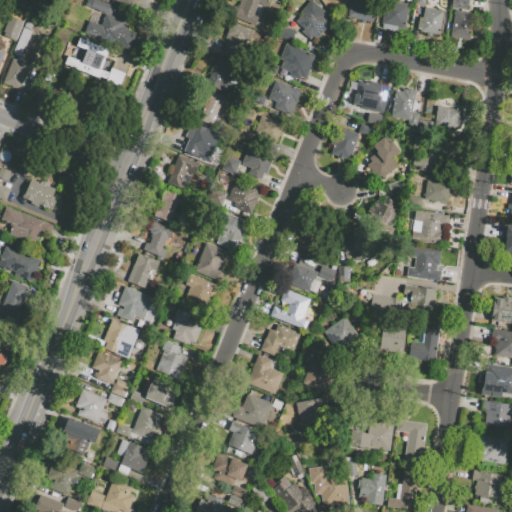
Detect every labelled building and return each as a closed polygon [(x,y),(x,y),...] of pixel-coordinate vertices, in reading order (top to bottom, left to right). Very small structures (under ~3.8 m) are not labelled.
[(98,0),(86,0),(85,5),(105,12),(101,24),(89,20),(84,32),(128,49),(131,41),(132,42),(136,32),(127,29),(127,28),(124,26),(126,20),(111,14),(114,6),(98,0)] [(240,0),(234,17),(255,26),(259,17),(260,18),(267,0),(240,0)] [(295,21),(303,29),(301,31),(310,39),(312,37),(315,40),(329,24),(321,17),(325,13),(312,0),(310,0),(299,12),(301,14),(295,21)] [(348,2),(346,10),(349,10),(347,17),(372,22),(377,0),(356,0),(356,4),(348,2)] [(392,0),(390,9),(384,8),(381,23),(404,28),(409,4),(392,0)] [(451,0),(450,7),(467,10),(468,0),(451,0)] [(419,18),(416,31),(439,35),(443,12),(424,8),(422,18),(419,18)] [(3,37),(15,42),(26,15),(12,9),(3,33),(5,34),(3,37)] [(454,10),(449,36),(468,40),(470,28),(472,28),(475,13),(454,10)] [(13,54),(23,27),(24,28),(26,21),(32,23),(29,30),(31,31),(25,47),(23,46),(19,56),(13,54)] [(231,23),(253,32),(249,42),(244,39),(236,58),(222,53),(227,40),(224,39),(231,23)] [(86,50),(76,46),(79,38),(109,49),(106,58),(103,56),(98,68),(109,73),(111,68),(125,73),(120,86),(106,81),(106,79),(101,77),(100,79),(62,64),(66,54),(82,60),(86,50)] [(287,50),(310,58),(308,64),(312,65),(310,69),(314,70),(310,81),(300,77),(299,79),(287,75),(288,71),(280,68),(287,50)] [(218,57),(229,61),(227,65),(234,68),(224,92),(207,85),(218,57)] [(13,59),(9,68),(7,68),(1,82),(19,89),(28,65),(13,59)] [(278,67),(275,76),(263,72),(266,63),(278,67)] [(274,80),(267,98),(275,101),(272,107),(291,114),(300,90),(274,80)] [(367,85),(374,86),(375,84),(380,85),(380,87),(387,89),(383,113),(363,109),(367,85)] [(52,87),(68,93),(71,86),(103,100),(95,120),(47,100),(49,94),(52,87)] [(395,89),(402,91),(403,88),(415,90),(411,112),(419,113),(416,127),(406,125),(407,120),(390,117),(395,89)] [(31,103),(37,89),(49,94),(47,100),(43,108),(31,103)] [(226,98),(222,107),(219,106),(212,125),(194,119),(197,111),(202,112),(210,92),(226,98)] [(440,100),(456,102),(455,108),(461,109),(460,117),(463,118),(462,122),(459,122),(458,129),(435,125),(437,106),(439,106),(440,100)] [(359,108),(369,113),(382,115),(381,125),(365,123),(354,118),(359,108)] [(274,142),(281,124),(260,115),(253,133),(274,142)] [(432,120),(430,134),(416,132),(418,118),(432,120)] [(190,122),(184,137),(188,138),(183,151),(199,158),(201,151),(198,149),(203,138),(208,140),(212,131),(190,122)] [(361,124),(374,128),(372,136),(358,132),(361,124)] [(252,132),(248,141),(236,137),(239,127),(252,132)] [(350,161),(359,134),(341,128),(332,155),(350,161)] [(384,136),(389,143),(392,141),(399,151),(392,157),(398,166),(377,180),(373,175),(369,177),(366,173),(370,170),(366,165),(370,161),(368,158),(377,151),(372,145),(384,136)] [(432,139),(429,164),(438,165),(439,160),(446,161),(447,150),(462,152),(463,144),(432,139)] [(248,146),(274,156),(267,175),(263,174),(260,180),(247,175),(250,169),(240,166),(248,146)] [(177,155),(198,163),(194,174),(186,171),(183,180),(186,181),(183,190),(166,184),(177,155)] [(239,161),(235,173),(222,168),(226,156),(239,161)] [(413,156),(428,159),(426,171),(419,170),(420,166),(412,165),(413,156)] [(0,167),(0,178),(6,181),(10,171),(0,167)] [(427,180),(424,199),(448,202),(448,195),(452,196),(452,192),(448,191),(450,183),(427,180)] [(0,181),(0,199),(5,201),(9,189),(0,185),(1,182),(0,181)] [(260,191),(251,214),(234,207),(235,203),(227,200),(234,181),(260,191)] [(26,199),(50,209),(57,192),(48,188),(48,186),(42,183),(41,186),(32,183),(26,199)] [(164,188),(181,195),(180,196),(185,198),(182,207),(177,205),(169,223),(153,217),(156,208),(160,210),(164,201),(160,200),(164,190),(164,188)] [(408,196),(407,207),(421,209),(422,198),(408,196)] [(378,197),(397,206),(395,211),(398,212),(390,227),(393,229),(389,237),(364,225),(369,213),(367,212),(370,206),(372,207),(378,197)] [(7,209),(2,222),(13,227),(9,237),(37,248),(46,224),(7,209)] [(222,211),(250,222),(245,235),(244,234),(241,241),(238,240),(233,250),(210,241),(222,211)] [(414,211),(449,215),(447,225),(442,224),(441,231),(444,231),(442,245),(411,241),(412,231),(420,232),(421,222),(413,221),(414,211)] [(305,217),(325,226),(314,252),(294,244),(305,217)] [(152,221),(173,229),(169,239),(166,238),(162,248),(167,250),(163,259),(143,251),(151,231),(148,230),(152,221)] [(511,225),(504,225),(500,252),(511,253),(511,225)] [(357,262),(377,253),(365,227),(356,230),(359,236),(337,245),(339,254),(347,258),(349,261),(355,258),(357,262)] [(193,271),(220,282),(224,272),(220,271),(228,253),(205,243),(193,271)] [(409,245),(441,249),(439,265),(436,264),(435,271),(440,271),(439,281),(405,277),(407,266),(413,267),(414,257),(407,256),(409,245)] [(7,248),(42,263),(33,284),(15,277),(16,274),(4,269),(7,263),(2,261),(7,248)] [(137,253),(126,281),(145,289),(148,281),(146,280),(150,270),(155,272),(159,263),(137,253)] [(294,263),(318,272),(310,292),(286,283),(294,263)] [(321,265),(336,271),(331,281),(317,276),(321,265)] [(337,267),(349,267),(349,283),(337,283),(337,267)] [(184,298),(208,308),(217,285),(188,274),(184,285),(188,287),(184,298)] [(8,280),(29,288),(15,325),(0,319),(0,316),(10,290),(5,288),(8,280)] [(404,285),(435,289),(432,317),(406,313),(407,303),(410,303),(411,296),(403,295),(404,285)] [(132,322),(139,304),(143,305),(147,296),(124,287),(121,296),(124,297),(116,315),(132,322)] [(284,289),(310,299),(303,318),(308,320),(305,330),(269,316),(272,306),(286,312),(289,305),(279,301),(284,289)] [(380,295),(393,297),(390,312),(369,309),(370,303),(372,303),(373,295),(380,296),(380,295)] [(490,321),(511,324),(511,300),(510,300),(511,297),(503,296),(503,298),(494,297),(490,321)] [(177,307),(172,318),(175,319),(171,328),(176,330),(172,338),(189,345),(190,340),(195,342),(202,324),(188,319),(191,312),(177,307)] [(343,317),(359,339),(339,353),(323,330),(343,317)] [(111,319),(139,331),(128,359),(104,349),(106,343),(102,341),(111,319)] [(410,342),(408,359),(435,362),(440,325),(424,323),(422,343),(410,342)] [(277,326),(300,334),(293,352),(278,347),(274,356),(259,351),(264,339),(266,340),(270,329),(275,331),(277,326)] [(382,327),(406,330),(402,355),(378,352),(382,327)] [(492,328),(511,331),(511,357),(494,355),(496,341),(490,340),(492,328)] [(181,380),(155,369),(163,350),(161,349),(164,341),(180,347),(178,354),(187,358),(184,366),(187,367),(181,380)] [(308,350),(320,359),(326,351),(314,342),(308,350)] [(112,384),(121,361),(98,352),(92,368),(97,370),(94,377),(112,384)] [(258,354),(272,360),(269,368),(282,373),(274,394),(246,383),(258,354)] [(311,358),(302,382),(326,392),(333,374),(328,372),(330,365),(311,358)] [(486,364),(511,367),(511,393),(488,390),(490,375),(485,374),(486,364)] [(145,399),(172,409),(175,400),(165,396),(169,387),(152,380),(145,399)] [(110,392),(124,397),(128,389),(113,383),(110,392)] [(107,399),(96,424),(73,414),(83,389),(107,399)] [(129,399),(141,404),(144,396),(133,391),(129,399)] [(124,398),(121,406),(107,401),(110,393),(124,398)] [(247,393),(272,403),(262,428),(232,416),(236,405),(242,407),(247,393)] [(295,403),(326,396),(328,407),(315,409),(318,422),(299,425),(295,403)] [(481,401),(511,404),(511,413),(510,429),(484,425),(486,411),(480,410),(481,401)] [(131,432),(157,442),(164,424),(158,422),(161,414),(141,406),(131,432)] [(349,445),(389,451),(393,419),(384,418),(383,424),(369,422),(367,433),(351,431),(349,445)] [(397,420),(395,431),(407,433),(404,454),(422,457),(427,424),(397,420)] [(260,433),(251,455),(226,445),(232,432),(227,430),(231,421),(260,433)] [(118,424),(115,433),(129,437),(132,429),(118,424)] [(71,425),(93,433),(84,456),(69,450),(71,444),(65,441),(71,425)] [(97,426),(93,436),(106,440),(110,431),(97,426)] [(476,434),(509,439),(505,465),(476,460),(479,445),(475,445),(476,434)] [(120,464),(142,473),(149,456),(145,455),(147,449),(129,442),(120,464)] [(247,464),(241,481),(235,478),(231,487),(207,478),(217,452),(247,464)] [(105,456),(118,462),(114,471),(102,466),(105,456)] [(355,460),(357,474),(348,475),(347,461),(355,460)] [(291,466),(300,462),(305,474),(297,478),(291,466)] [(49,489),(68,497),(73,487),(78,489),(81,481),(76,478),(78,473),(54,463),(46,481),(51,483),(49,489)] [(308,468),(310,485),(313,484),(315,496),(319,495),(321,506),(335,504),(336,510),(349,508),(343,464),(308,468)] [(82,466),(96,472),(92,481),(79,475),(82,466)] [(386,506),(388,498),(395,499),(398,477),(402,478),(404,470),(414,471),(412,482),(417,483),(413,510),(386,506)] [(473,470),(503,474),(499,498),(488,496),(487,504),(478,503),(479,495),(474,495),(476,480),(472,480),(473,470)] [(386,475),(381,506),(363,504),(363,498),(357,497),(359,486),(357,486),(358,479),(360,480),(360,477),(368,478),(368,480),(371,480),(372,473),(386,475)] [(104,505),(123,511),(129,511),(135,498),(131,496),(133,489),(114,482),(104,505)] [(260,483),(271,497),(261,504),(251,491),(260,483)] [(293,483),(298,489),(301,486),(314,503),(311,505),(316,511),(286,511),(275,498),(293,483)] [(230,493),(233,485),(246,490),(243,498),(230,493)] [(227,496),(222,508),(227,510),(226,511),(193,511),(200,498),(205,500),(210,489),(227,496)] [(230,495),(242,499),(239,508),(227,504),(230,495)] [(35,511),(41,496),(63,504),(60,511),(35,511)] [(82,504),(78,511),(74,511),(65,509),(69,500),(82,504)]
